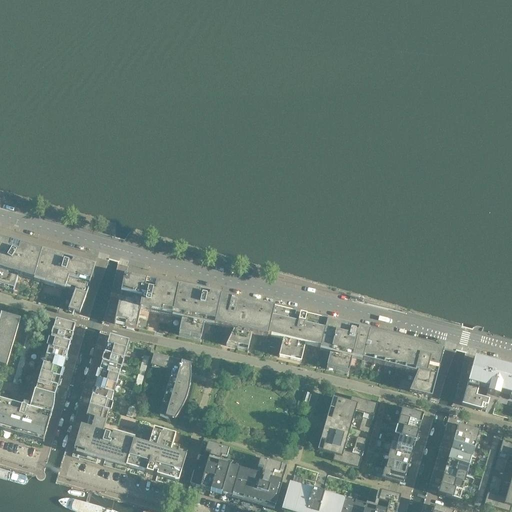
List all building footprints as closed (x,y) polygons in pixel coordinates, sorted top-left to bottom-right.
[(9,251),(11,245),(11,244),(0,240),(0,285),(14,290),(18,277),(24,278),(23,278),(24,275),(34,277),(33,281),(34,281),(34,280),(42,253),(20,247),(20,248),(16,246),(14,244),(10,251),(9,251)] [(89,286),(93,272),(94,268),(42,253),(34,280),(40,282),(44,283),(43,283),(43,284),(55,287),(55,286),(56,284),(65,287),(58,308),(79,314),(88,290),(86,290),(88,285),(89,286)] [(172,314),(178,289),(124,277),(116,314),(114,325),(136,329),(140,313),(138,313),(139,310),(172,317),(173,314),(172,314)] [(213,326),(219,301),(219,298),(188,291),(178,289),(172,314),(173,314),(182,316),(182,319),(179,333),(201,337),(204,324),(213,326)] [(268,336),(274,310),(219,298),(219,301),(213,326),(230,330),(231,330),(230,330),(231,329),(234,330),(226,347),(248,352),(251,335),(267,338),(268,336)] [(321,349),(321,347),(327,322),(326,322),(299,316),(298,323),(293,322),(295,315),(274,310),(268,336),(283,340),(278,358),(301,363),(303,352),(305,345),(321,349)] [(0,365),(6,367),(20,320),(0,313),(0,365)] [(35,325),(38,316),(33,314),(30,323),(35,325)] [(72,335),(75,326),(56,321),(53,330),(72,335)] [(362,357),(368,336),(369,333),(327,322),(321,347),(331,350),(330,353),(326,366),(349,372),(353,355),(362,357)] [(70,344),(72,336),(72,335),(53,330),(51,339),(70,344)] [(431,398),(442,355),(443,351),(431,348),(430,354),(425,353),(423,360),(419,359),(422,347),(422,346),(374,334),(369,333),(368,336),(362,357),(361,360),(361,361),(415,374),(415,373),(417,374),(409,393),(431,398)] [(126,351),(129,342),(109,336),(107,345),(126,351)] [(67,353),(70,344),(51,339),(48,347),(67,353)] [(124,360),(126,351),(107,345),(104,354),(124,360)] [(65,361),(67,353),(48,347),(46,356),(65,361)] [(121,368),(124,360),(104,354),(102,363),(121,368)] [(190,368),(190,365),(190,364),(190,365),(154,354),(150,365),(171,372),(171,373),(188,378),(190,378),(191,373),(191,372),(190,371),(190,368)] [(62,370),(65,361),(46,356),(43,365),(62,370)] [(511,396),(511,369),(474,359),(467,385),(461,406),(481,411),(481,410),(482,406),(487,407),(488,402),(489,401),(485,400),(486,394),(492,396),(498,398),(499,393),(511,396)] [(118,377),(121,368),(102,363),(99,371),(118,377)] [(60,379),(62,370),(43,365),(41,373),(60,379)] [(116,386),(118,377),(99,371),(97,380),(116,386)] [(57,387),(60,379),(41,373),(38,382),(57,387)] [(190,381),(190,378),(188,378),(171,373),(168,384),(189,390),(189,387),(190,384),(190,381)] [(113,394),(116,386),(97,380),(94,389),(113,394)] [(55,396),(57,389),(57,387),(38,382),(36,390),(55,396)] [(188,393),(189,390),(168,384),(165,394),(186,400),(187,397),(188,394),(188,393)] [(111,403),(113,394),(94,389),(92,397),(111,403)] [(0,430),(43,443),(53,407),(55,396),(36,390),(35,390),(28,413),(26,412),(28,404),(23,403),(22,408),(19,408),(20,406),(0,400),(0,430)] [(308,404),(311,395),(309,395),(307,394),(305,393),(302,402),(304,402),(307,403),(308,404)] [(184,404),(186,400),(165,394),(162,404),(181,410),(183,407),(184,405),(184,404)] [(108,412),(111,403),(92,397),(89,406),(91,407),(108,412)] [(343,452),(355,411),(364,414),(359,431),(368,434),(377,405),(364,402),(364,401),(351,397),(349,403),(332,398),(326,421),(323,430),(317,451),(334,456),(332,461),(346,465),(358,468),(367,440),(357,437),(352,454),(343,452)] [(384,414),(387,405),(380,403),(378,412),(384,414)] [(180,412),(181,410),(162,404),(159,415),(174,420),(175,420),(176,417),(178,415),(180,412)] [(112,436),(102,433),(106,422),(105,422),(108,412),(91,407),(89,406),(86,418),(94,420),(91,429),(81,426),(74,449),(84,452),(84,455),(95,458),(95,457),(105,460),(104,461),(116,464),(124,436),(118,435),(113,433),(112,433),(112,436)] [(420,424),(423,415),(401,409),(399,418),(420,424)] [(382,423),(384,414),(378,412),(375,421),(382,423)] [(418,433),(420,424),(399,418),(396,427),(418,433)] [(379,431),(382,423),(375,421),(373,430),(379,431)] [(476,441),(479,432),(458,425),(455,434),(476,441)] [(415,442),(418,433),(396,427),(394,435),(415,442)] [(186,457),(170,452),(172,445),(175,435),(153,428),(150,438),(151,439),(149,446),(134,441),(134,440),(134,439),(124,436),(116,464),(125,467),(152,475),(153,473),(157,474),(156,476),(178,482),(186,456),(186,457)] [(377,440),(379,431),(373,430),(370,438),(377,440)] [(474,449),(476,441),(455,434),(452,443),(474,449)] [(413,450),(415,442),(394,435),(391,444),(413,450)] [(497,447),(500,439),(500,438),(494,436),(491,445),(497,447)] [(374,449),(377,440),(370,438),(368,447),(374,449)] [(511,444),(502,441),(483,505),(505,511),(509,511),(511,507),(511,444)] [(232,498),(240,470),(219,464),(221,457),(226,458),(229,449),(207,443),(205,452),(210,453),(208,461),(197,458),(189,486),(232,498)] [(471,458),(474,449),(452,443),(450,451),(471,458)] [(410,459),(413,450),(391,444),(389,453),(410,459)] [(495,455),(497,447),(491,445),(488,454),(495,455)] [(372,457),(374,449),(368,447),(365,456),(372,457)] [(469,467),(471,458),(450,451),(447,460),(469,467)] [(408,467),(410,459),(389,453),(386,461),(408,467)] [(492,464),(495,455),(488,454),(486,462),(492,464)] [(369,466),(372,457),(365,456),(363,464),(369,466)] [(274,511),(282,482),(281,482),(272,479),(274,472),(279,473),(282,465),(260,458),(257,467),(263,469),(260,476),(240,470),(232,498),(263,507),(274,511)] [(466,475),(469,467),(447,460),(445,469),(466,475)] [(405,476),(408,467),(386,461),(384,470),(405,476)] [(490,473),(492,467),(492,464),(486,462),(483,471),(490,473)] [(366,475),(369,466),(363,464),(360,473),(366,475)] [(464,484),(466,475),(445,469),(442,477),(464,484)] [(403,485),(405,476),(384,470),(381,479),(403,485)] [(487,481),(490,473),(483,471),(481,479),(487,481)] [(461,492),(464,484),(442,477),(440,486),(461,492)] [(485,490),(487,481),(481,479),(478,488),(485,490)] [(459,502),(461,492),(440,486),(437,495),(459,502)] [(340,511),(344,501),(322,494),(322,495),(322,497),(319,497),(320,494),(321,493),(312,491),(312,492),(311,494),(290,488),(284,510),(283,511),(340,511)] [(482,499),(485,490),(478,488),(476,497),(482,499)] [(344,501),(340,511),(396,511),(398,506),(397,506),(400,497),(378,490),(373,507),(366,505),(365,507),(344,501)] [(480,508),(482,499),(476,497),(473,506),(480,508)] [(73,502),(74,502),(88,509),(89,510),(90,510),(91,510),(92,509),(93,508),(93,507),(93,506),(93,505),(92,505),(92,504),(91,504),(75,499),(74,499),(73,499),(73,500),(73,501),(73,502)]
